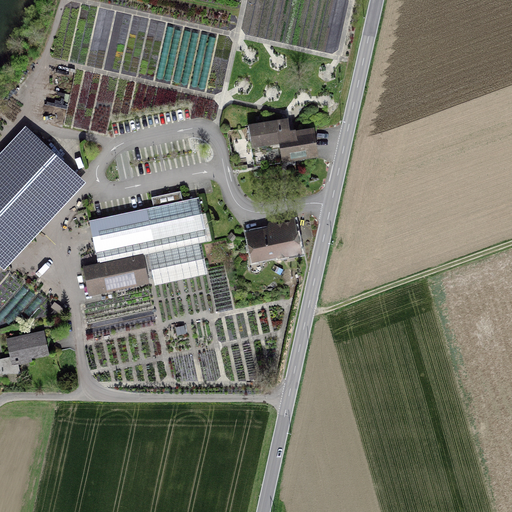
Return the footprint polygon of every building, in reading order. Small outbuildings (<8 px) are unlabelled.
[(286,119),(246,126),(251,150),(277,146),(281,165),(317,159),(311,129),(289,133),(286,119)] [(86,182),(25,126),(0,152),(0,266),(4,271),(86,182)] [(294,224),(245,234),(252,265),(300,255),(294,224)] [(142,256),(85,267),(89,291),(147,280),(142,256)] [(44,332),(6,341),(12,363),(49,353),(44,332)]
